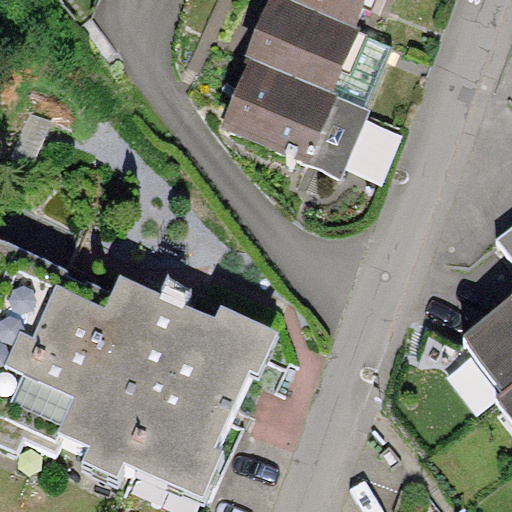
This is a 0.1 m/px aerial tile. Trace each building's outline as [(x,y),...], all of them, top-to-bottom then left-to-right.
[(271,0),(247,58),(251,60),(332,96),(361,30),(354,24),(294,0),(271,0)] [(363,0),(294,0),(354,24),(363,0)] [(251,60),(223,128),(341,179),(370,111),(332,96),(251,60)] [(511,230),(492,246),(511,270),(511,230)] [(0,442),(16,450),(24,433),(56,448),(61,437),(53,434),(117,294),(0,241),(0,442)] [(122,277),(117,294),(53,434),(61,437),(91,446),(83,461),(121,476),(127,460),(205,496),(226,451),(220,447),(253,374),(262,377),(280,332),(221,305),(216,318),(122,277)] [(511,310),(456,355),(498,408),(511,397),(511,310)] [(511,397),(498,408),(489,415),(511,445),(511,397)]
